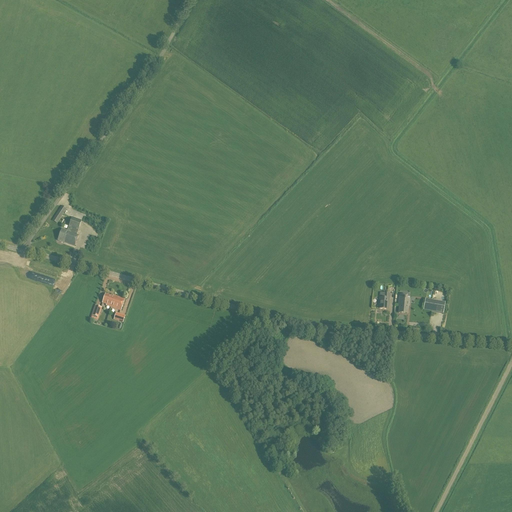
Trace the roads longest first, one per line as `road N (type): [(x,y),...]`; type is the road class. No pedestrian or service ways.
road 1 (tertiary): [(21,250),(292,318),(511,344)]
road 2 (unclassified): [(21,250),(148,72),(188,0)]
road 3 (unclassified): [(435,511),(511,360)]
